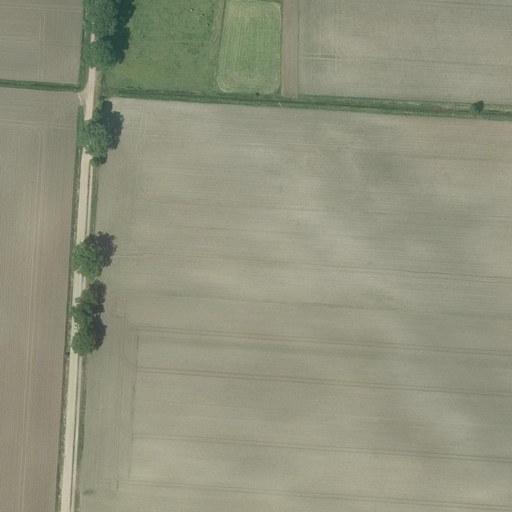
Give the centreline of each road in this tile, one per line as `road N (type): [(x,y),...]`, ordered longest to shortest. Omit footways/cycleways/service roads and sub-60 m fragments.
road 1 (track): [(65,511),(86,152)]
road 2 (unclassified): [(86,152),(95,0)]
